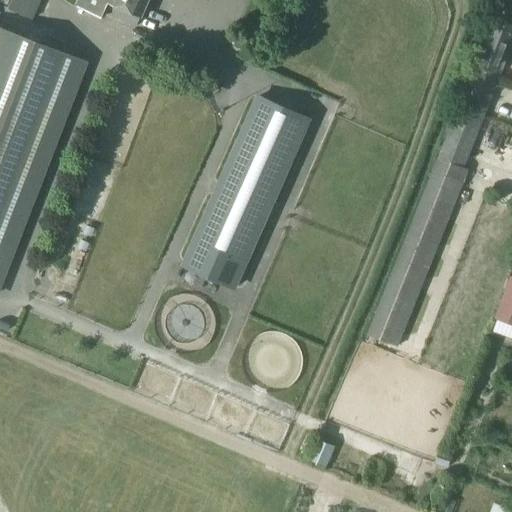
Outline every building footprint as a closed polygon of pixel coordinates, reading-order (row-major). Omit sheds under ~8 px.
[(11,0),(7,8),(29,18),(37,0),(11,0)] [(80,0),(78,6),(102,16),(104,10),(138,25),(149,0),(80,0)] [(483,49),(479,59),(370,333),(400,345),(470,168),(465,166),(504,70),(500,68),(511,39),(511,23),(498,18),(485,50),(483,49)] [(0,283),(85,60),(0,27),(0,283)] [(219,184),(183,265),(220,282),(235,289),(271,206),(266,204),(304,115),(262,97),(224,186),(219,184)] [(511,324),(511,275),(511,276),(495,318),(511,324)] [(318,438),(308,460),(327,467),(336,445),(318,438)]
